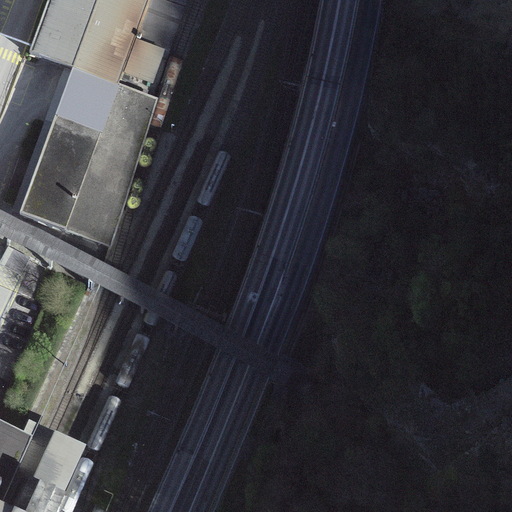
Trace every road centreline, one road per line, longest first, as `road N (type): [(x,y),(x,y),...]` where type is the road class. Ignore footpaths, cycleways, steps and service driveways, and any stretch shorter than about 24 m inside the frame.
road 1 (primary): [(198,511),(318,210),(369,0)]
road 2 (motorway): [(170,511),(289,207),(340,0)]
